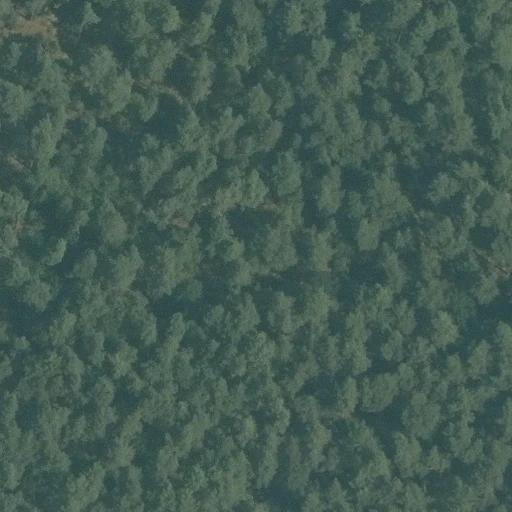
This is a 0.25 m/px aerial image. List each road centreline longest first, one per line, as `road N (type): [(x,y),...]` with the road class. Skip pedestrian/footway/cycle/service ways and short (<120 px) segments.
road 1 (track): [(0,395),(197,304),(393,269),(410,259)]
road 2 (track): [(511,347),(410,259),(410,211),(386,144),(295,0)]
